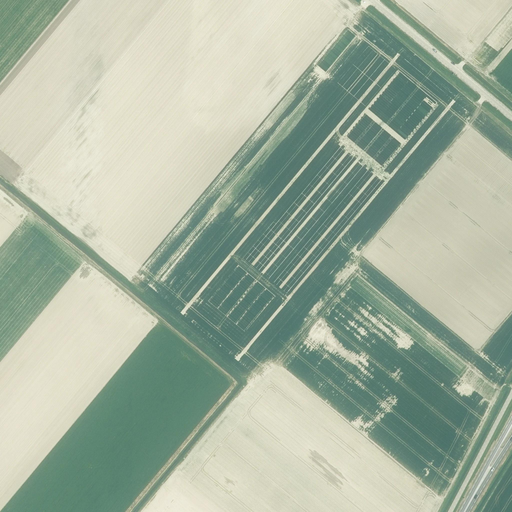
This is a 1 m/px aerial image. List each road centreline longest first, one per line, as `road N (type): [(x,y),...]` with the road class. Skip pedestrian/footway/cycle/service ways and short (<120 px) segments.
road 1 (tertiary): [(511,117),(372,0)]
road 2 (unclassified): [(449,511),(511,393)]
